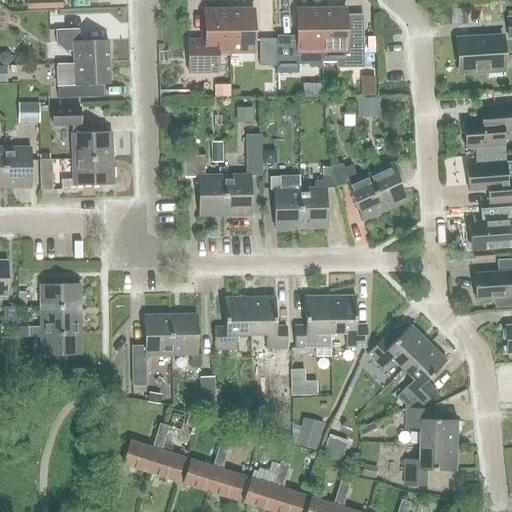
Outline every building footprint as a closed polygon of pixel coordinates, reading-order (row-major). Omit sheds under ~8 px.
[(61,0),(25,0),(26,10),(61,8),(61,0)] [(253,9),(229,10),(230,53),(254,52),(253,9)] [(297,73),(297,64),(308,64),(308,67),(321,67),(321,62),(321,52),(322,52),(321,9),(296,9),(296,35),(276,35),(276,73),(297,73)] [(346,9),(321,9),(322,52),(321,52),(321,62),(337,62),(337,68),(363,67),(362,15),(346,15),(346,9)] [(217,53),(230,53),(229,10),(204,10),(204,40),(188,40),(188,72),(217,72),(217,53)] [(54,11),(54,21),(66,21),(65,11),(54,11)] [(73,63),(108,62),(107,40),(79,41),(78,29),(55,30),(55,43),(65,51),(73,51),(73,63)] [(456,39),(458,74),(486,72),(487,78),(504,77),(502,36),(456,39)] [(259,40),(259,66),(275,65),(275,39),(259,40)] [(1,52),(0,53),(0,63),(2,65),(7,65),(10,60),(10,55),(7,52),(1,52)] [(57,98),(81,97),(81,85),(102,85),(109,84),(108,62),(73,63),(73,64),(56,64),(57,85),(57,98)] [(360,95),(375,95),(374,77),(360,77),(360,95)] [(229,97),(229,84),(214,84),(214,97),(229,97)] [(492,102),(511,100),(511,91),(492,93),(492,102)] [(378,99),(357,98),(357,117),(378,117),(378,99)] [(38,123),(38,103),(18,103),(18,123),(38,123)] [(176,104),(162,104),(162,114),(177,113),(176,104)] [(286,116),(297,116),(297,104),(286,104),(286,116)] [(474,149),(475,156),(504,155),(504,147),(503,132),(511,131),(511,104),(479,108),(480,122),(463,123),(465,149),(474,149)] [(235,122),(250,122),(250,106),(235,106),(235,122)] [(71,134),(72,159),(112,158),(111,132),(80,133),(79,107),(52,109),(52,126),(71,125),(72,134),(71,134)] [(343,115),(343,127),(354,127),(354,115),(343,115)] [(245,175),(223,175),(224,215),(250,215),(249,176),(261,175),(260,135),(244,135),(245,175)] [(222,162),(222,141),(210,142),(211,163),(222,162)] [(410,161),(408,142),(395,144),(397,162),(410,161)] [(4,148),(4,188),(30,187),(30,147),(4,148)] [(275,164),(275,152),(262,152),(262,164),(275,164)] [(224,215),(223,175),(204,176),(204,155),(183,156),(183,177),(197,177),(198,216),(224,215)] [(504,155),(475,156),(475,165),(466,165),(468,192),(486,190),(488,204),(500,203),(511,202),(511,178),(506,179),(505,162),(504,155)] [(112,158),(72,159),(72,179),(60,179),(60,190),(73,189),(73,185),(112,184),(112,158)] [(51,160),(39,160),(40,191),(52,190),(51,160)] [(383,211),(366,175),(357,179),(351,165),(344,168),(342,163),(331,166),(336,187),(346,184),(362,220),(383,211)] [(366,175),(383,211),(406,201),(390,164),(366,175)] [(314,181),(314,188),(299,189),(300,229),(326,228),(325,188),(334,187),(336,187),(331,166),(321,167),(321,181),(314,181)] [(300,229),(299,189),(280,189),(279,177),(269,177),(269,190),(273,189),(274,229),(300,229)] [(472,250),(510,247),(509,229),(511,228),(511,208),(493,209),(494,221),(470,223),(472,250)] [(475,301),(495,299),(496,308),(511,306),(511,259),(496,260),(497,273),(473,274),(475,301)] [(39,285),(39,309),(80,308),(79,285),(39,285)] [(17,292),(17,305),(26,304),(25,292),(17,292)] [(354,296),(329,297),(330,333),(345,333),(345,347),(351,347),(366,347),(366,325),(355,325),(354,296)] [(275,297),(249,298),(250,335),(265,334),(265,348),(286,348),(286,327),(275,327),(275,297)] [(330,333),(329,297),(304,297),(304,326),(294,326),(294,348),(315,347),(315,334),(330,333)] [(250,335),(249,298),(224,298),(224,327),(214,327),(214,349),(235,349),(235,335),(250,335)] [(3,324),(18,324),(18,307),(14,307),(6,307),(3,307),(3,324)] [(80,308),(39,309),(39,327),(28,327),(28,337),(40,337),(40,332),(80,331),(80,308)] [(170,355),(170,315),(144,316),(144,346),(131,347),(132,387),(146,386),(145,356),(170,355)] [(170,315),(170,355),(190,355),(190,367),(201,367),(201,354),(197,354),(196,315),(170,315)] [(391,359),(402,369),(428,343),(409,325),(389,346),(381,339),(366,354),(381,369),(391,359)] [(15,327),(15,332),(15,338),(28,337),(28,327),(15,327)] [(40,355),(80,355),(80,331),(40,332),(40,337),(40,355)] [(403,390),(418,404),(433,389),(425,381),(446,361),(428,343),(402,369),(412,380),(403,390)] [(275,357),(275,377),(290,377),(290,357),(275,357)] [(364,380),(368,369),(358,365),(354,376),(364,380)] [(304,369),(290,369),(291,397),(305,396),(305,381),(304,369)] [(213,378),(200,378),(200,406),(213,406),(213,378)] [(406,408),(422,408),(418,404),(403,390),(395,398),(406,408)] [(146,402),(160,404),(161,394),(148,392),(146,402)] [(406,408),(405,429),(419,429),(419,444),(455,445),(456,420),(427,419),(427,409),(422,408),(406,408)] [(359,430),(362,435),(375,428),(373,423),(359,430)] [(168,427),(158,424),(155,436),(164,439),(168,427)] [(300,427),(296,445),(316,450),(321,432),(300,427)] [(122,465),(148,473),(156,449),(160,451),(164,439),(155,436),(151,448),(130,441),(122,465)] [(229,446),(223,444),(219,443),(215,455),(225,458),(229,446)] [(404,459),(404,485),(425,486),(425,470),(455,471),(455,445),(419,444),(418,459),(404,459)] [(340,451),(327,447),(324,455),(337,459),(340,451)] [(148,473),(174,481),(182,457),(160,451),(156,449),(148,473)] [(352,466),(360,465),(358,453),(350,454),(352,466)] [(182,484),(208,492),(216,469),(221,470),(225,458),(215,455),(212,467),(189,460),(182,484)] [(289,465),(283,463),(279,462),(276,474),(285,477),(289,465)] [(363,477),(375,479),(377,467),(363,465),(362,475),(363,476),(363,477)] [(208,492),(235,500),(242,477),(221,470),(216,469),(208,492)] [(242,503),(268,511),(276,487),(281,489),(285,477),(276,474),(272,486),(250,479),(242,503)] [(349,484),(344,482),(340,481),(336,493),(345,496),(349,484)] [(268,511),(271,511),(296,511),(301,495),(281,489),(276,487),(268,511)] [(305,511),(334,511),(336,506),(341,508),(345,496),(336,493),(332,505),(310,498),(305,511)] [(406,511),(409,503),(404,501),(401,500),(396,511),(406,511)]
